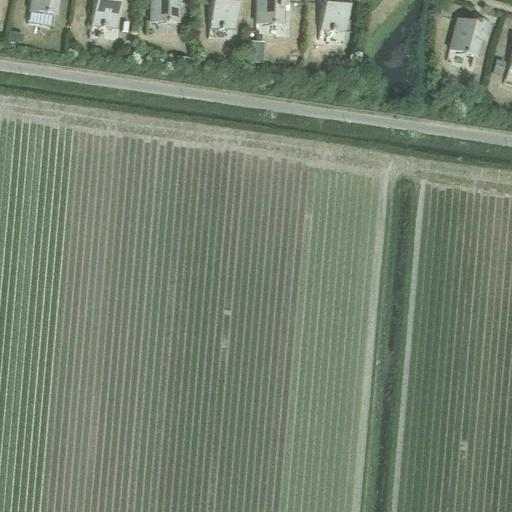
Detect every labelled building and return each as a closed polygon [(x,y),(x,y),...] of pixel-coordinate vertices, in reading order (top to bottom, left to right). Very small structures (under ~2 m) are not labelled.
[(28,0),(27,12),(35,13),(35,15),(41,15),(41,14),(53,16),(54,0),(28,0)] [(112,29),(114,0),(88,0),(90,0),(88,27),(97,28),(97,29),(100,30),(100,28),(112,29)] [(181,1),(181,0),(148,0),(148,23),(156,23),(156,24),(162,24),(162,23),(174,23),(175,0),(181,1)] [(230,30),(231,0),(204,0),(205,2),(207,2),(206,29),(215,29),(215,31),(219,31),(219,30),(230,30)] [(287,3),(287,0),(254,0),(253,25),(261,25),(261,26),(267,27),(267,25),(279,26),(280,3),(287,3)] [(341,32),(343,0),(317,0),(317,4),(319,4),(317,31),(326,31),(326,33),(329,33),(329,32),(341,32)] [(484,37),(488,24),(477,21),(475,26),(455,21),(447,51),(455,53),(455,55),(461,56),(461,55),(472,58),(478,35),(484,37)]
